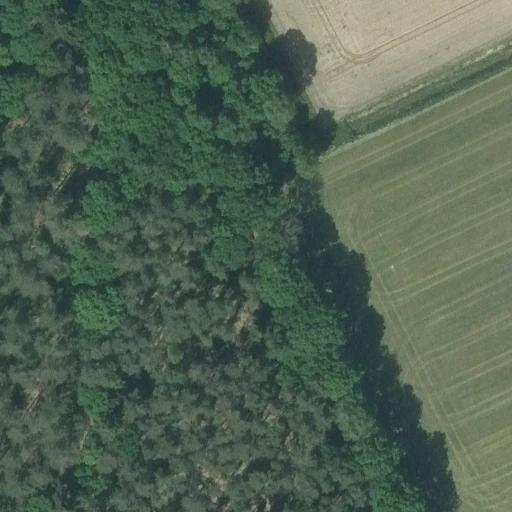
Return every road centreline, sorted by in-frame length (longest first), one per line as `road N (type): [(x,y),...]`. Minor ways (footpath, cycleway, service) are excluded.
road 1 (track): [(86,0),(78,450),(67,483),(0,499)]
road 2 (track): [(390,511),(231,184),(207,159),(89,94)]
